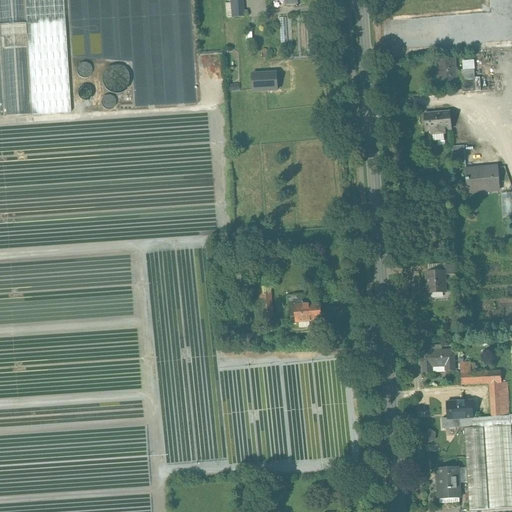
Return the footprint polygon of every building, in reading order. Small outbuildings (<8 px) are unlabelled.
[(24,0),(0,0),(0,116),(31,115),(24,0)] [(63,0),(24,0),(31,115),(70,113),(63,0)] [(242,0),(231,0),(232,17),(243,16),(242,0)] [(233,29),(204,31),(204,44),(234,42),(233,29)] [(454,59),(436,61),(438,83),(456,82),(454,59)] [(481,90),(480,77),(475,77),(474,59),(461,60),(463,91),(481,90)] [(277,71),(251,72),(252,91),(278,90),(277,71)] [(450,112),(424,115),(426,132),(429,131),(430,140),(438,139),(438,146),(445,145),(444,139),(442,139),(441,130),(451,130),(450,112)] [(464,146),(452,148),(453,159),(465,158),(464,146)] [(497,169),(465,171),(466,182),(470,182),(470,190),(492,188),(492,191),(499,190),(497,169)] [(511,192),(499,194),(502,218),(511,217),(511,192)] [(443,272),(426,273),(428,294),(445,292),(443,272)] [(271,286),(259,287),(260,297),(255,297),(256,306),(260,306),(262,325),(274,324),(271,286)] [(320,303),(302,305),(302,295),(287,296),(289,323),(322,321),(320,303)] [(473,418),(473,426),(470,426),(470,428),(464,429),(469,511),(511,508),(511,444),(511,425),(511,424),(511,423),(511,339),(511,356),(511,415),(509,415),(509,416),(491,417),(473,418)] [(454,351),(430,352),(431,367),(445,366),(445,371),(455,371),(454,351)] [(461,367),(460,367),(461,385),(489,384),(491,417),(509,416),(509,415),(507,383),(501,383),(501,372),(471,373),(471,367),(461,367)] [(462,402),(446,403),(447,419),(442,419),(443,429),(460,428),(460,427),(470,426),(473,426),(473,418),(472,401),(462,402)] [(430,430),(424,433),(424,439),(428,442),(434,440),(435,434),(430,430)] [(458,467),(436,469),(439,500),(440,504),(459,503),(459,499),(460,499),(458,467)]
